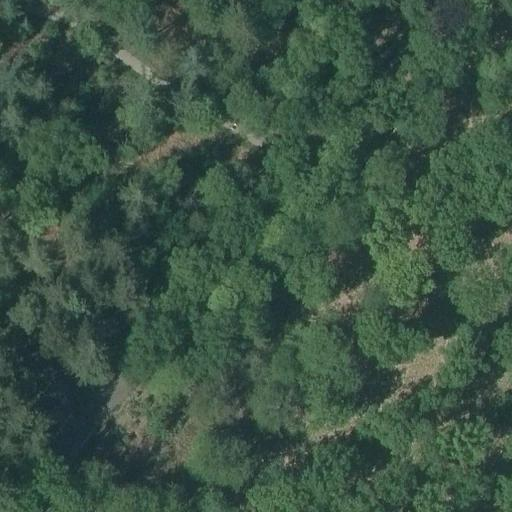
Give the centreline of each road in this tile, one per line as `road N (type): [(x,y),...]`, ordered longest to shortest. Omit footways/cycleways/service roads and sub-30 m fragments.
road 1 (unclassified): [(100,418),(442,0)]
road 2 (unclassified): [(0,340),(100,418)]
road 3 (unclassified): [(100,418),(23,511)]
